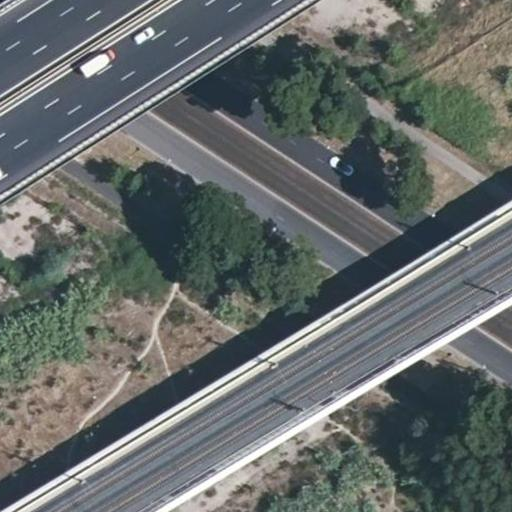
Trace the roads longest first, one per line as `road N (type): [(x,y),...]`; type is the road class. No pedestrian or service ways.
road 1 (primary): [(0,30),(511,369)]
road 2 (primary): [(511,288),(74,0)]
road 3 (motorway): [(0,147),(231,0)]
